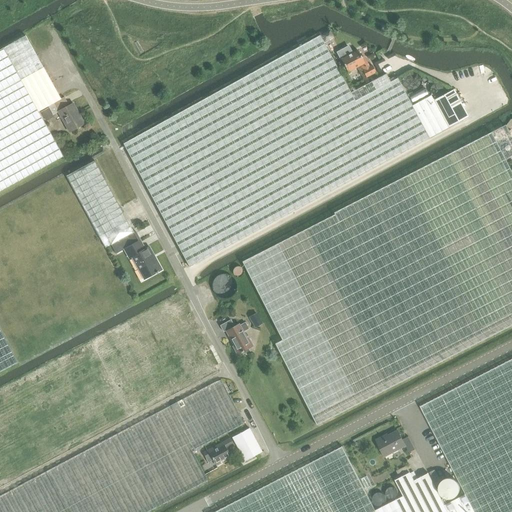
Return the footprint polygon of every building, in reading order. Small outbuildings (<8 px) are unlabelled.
[(330,30),(320,35),(324,43),(334,38),(330,30)] [(269,225),(429,139),(411,105),(396,78),(390,82),(385,74),(350,93),(318,36),(225,88),(122,145),(188,268),(269,225)] [(37,112),(47,107),(60,99),(42,68),(25,37),(2,49),(37,112)] [(348,45),(336,52),(340,61),(341,61),(347,72),(359,66),(366,79),(375,74),(371,67),(369,68),(363,57),(361,58),(357,52),(353,54),(348,45)] [(0,190),(62,157),(37,112),(2,49),(0,50),(0,190)] [(409,97),(413,104),(429,94),(425,87),(409,97)] [(430,96),(411,105),(429,139),(468,118),(453,90),(433,101),(430,96)] [(63,97),(60,99),(47,107),(48,108),(40,112),(46,122),(53,118),(52,116),(57,113),(68,133),(84,124),(72,104),(68,106),(63,97)] [(511,324),(511,176),(506,165),(504,160),(511,155),(511,139),(505,125),(333,213),(334,214),(311,227),(242,264),(282,340),(274,344),(316,425),(377,393),(511,324)] [(104,248),(111,245),(132,233),(93,161),(65,176),(104,248)] [(133,232),(132,233),(111,245),(117,256),(124,252),(128,260),(131,258),(143,280),(160,271),(155,261),(153,262),(146,249),(143,250),(133,232)] [(236,288),(236,287),(235,285),(235,282),(234,280),(232,278),(230,277),(228,276),(225,275),(223,274),(220,274),(218,275),(215,276),(213,278),(212,280),(210,282),(210,284),(209,287),(209,290),(210,292),(211,294),(213,296),(215,298),(217,299),(219,300),(222,301),(223,301),(227,300),(229,299),(231,298),(233,296),(234,293),(235,290),(236,288)] [(178,301),(168,305),(175,323),(185,320),(178,301)] [(156,307),(151,309),(154,316),(159,314),(156,307)] [(259,318),(252,323),(255,328),(262,324),(259,318)] [(242,353),(252,347),(247,340),(246,340),(242,333),(248,330),(244,323),(239,326),(238,325),(226,332),(234,347),(232,348),(234,350),(233,351),(237,357),(243,354),(242,353)] [(0,372),(17,363),(0,332),(0,372)] [(511,511),(511,359),(420,406),(473,510),(474,511),(401,511),(399,508),(390,511),(375,511),(374,510),(342,447),(214,511),(511,511)] [(192,452),(198,448),(244,424),(221,380),(215,382),(190,396),(149,416),(87,448),(54,466),(0,495),(0,511),(147,511),(164,503),(207,481),(192,452)] [(244,461),(261,452),(249,429),(232,438),(244,461)] [(375,441),(379,448),(383,457),(404,446),(408,453),(415,449),(409,437),(402,440),(397,431),(386,437),(385,436),(375,441)] [(230,439),(211,448),(202,453),(207,463),(212,460),(215,465),(220,463),(219,461),(230,456),(227,450),(234,446),(230,439)] [(402,496),(374,510),(375,511),(390,511),(399,508),(401,511),(474,511),(473,510),(470,511),(447,511),(428,473),(414,481),(410,472),(395,480),(402,496)] [(366,476),(361,479),(366,489),(372,486),(366,476)]
